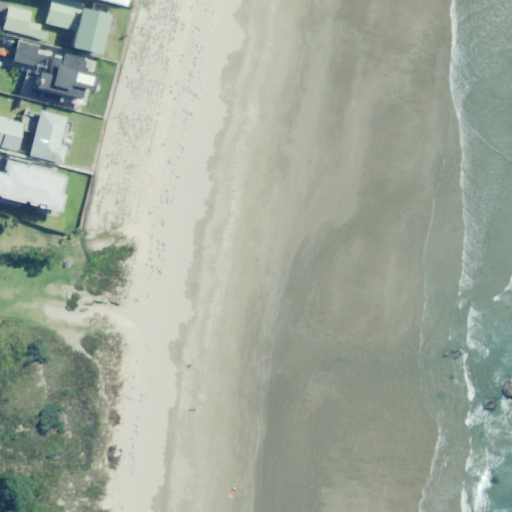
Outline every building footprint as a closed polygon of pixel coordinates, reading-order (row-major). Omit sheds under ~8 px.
[(70,31),(78,5),(60,0),(52,0),(46,24),(70,31)] [(3,28),(38,38),(41,27),(29,23),(32,14),(9,7),(3,28)] [(100,56),(110,18),(80,10),(70,48),(100,56)] [(34,68),(39,49),(18,43),(12,62),(34,68)] [(92,62),(60,55),(59,62),(49,59),(45,76),(37,74),(34,90),(83,101),(92,62)] [(59,146),(66,119),(40,112),(28,156),(62,166),(67,148),(59,146)] [(0,149),(15,154),(24,125),(0,118),(0,149)] [(58,215),(67,175),(12,163),(6,189),(9,190),(6,203),(58,215)]
